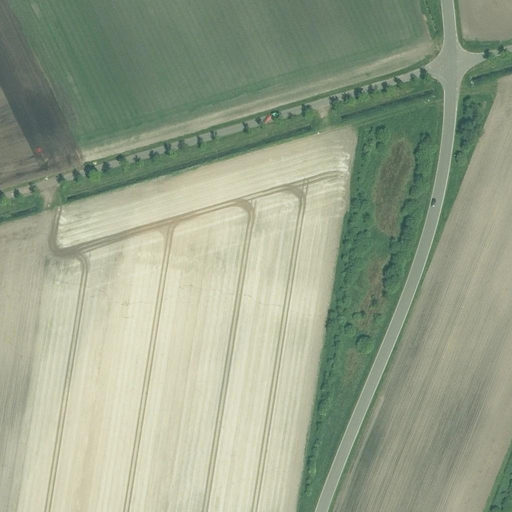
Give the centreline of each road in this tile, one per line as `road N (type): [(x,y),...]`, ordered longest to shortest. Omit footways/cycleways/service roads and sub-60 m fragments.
road 1 (unclassified): [(450,66),(0,198)]
road 2 (unclassified): [(450,66),(446,147),(430,226),(320,511)]
